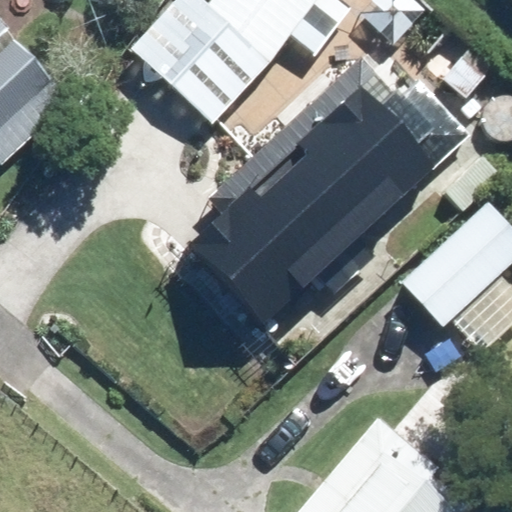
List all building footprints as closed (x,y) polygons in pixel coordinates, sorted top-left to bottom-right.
[(206,0),(199,10),(273,63),(292,37),(317,54),(330,37),(306,18),(319,0),(206,0)] [(0,160),(4,165),(76,99),(0,16),(0,160)] [(267,327),(439,168),(436,165),(472,133),(421,79),(403,94),(367,55),(210,200),(224,215),(191,244),(267,327)] [(441,189),(463,214),(481,197),(476,194),(486,184),(472,169),(463,177),(459,173),(441,189)] [(511,224),(491,202),(403,282),(445,328),(453,321),(485,352),(511,327),(511,290),(499,277),(511,266),(511,224)] [(380,418),(300,511),(464,511),(472,503),(436,474),(440,468),(380,418)]
